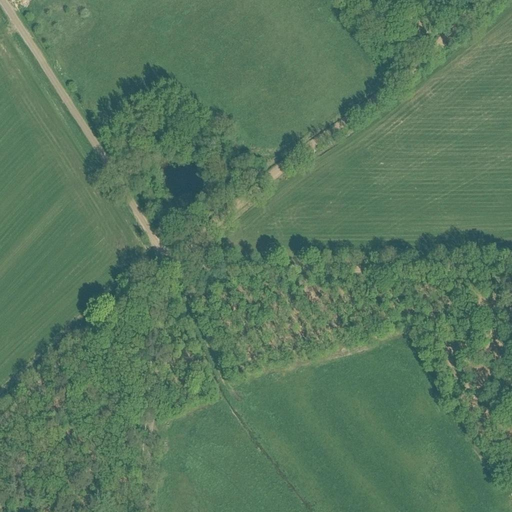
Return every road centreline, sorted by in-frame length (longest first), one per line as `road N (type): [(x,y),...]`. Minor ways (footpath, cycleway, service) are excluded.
road 1 (track): [(170,265),(263,184),(385,96),(489,0)]
road 2 (track): [(170,265),(511,271)]
road 3 (unclassified): [(170,265),(1,0)]
road 4 (track): [(170,265),(147,511)]
road 5 (track): [(0,425),(170,265)]
road 6 (track): [(239,402),(170,265)]
